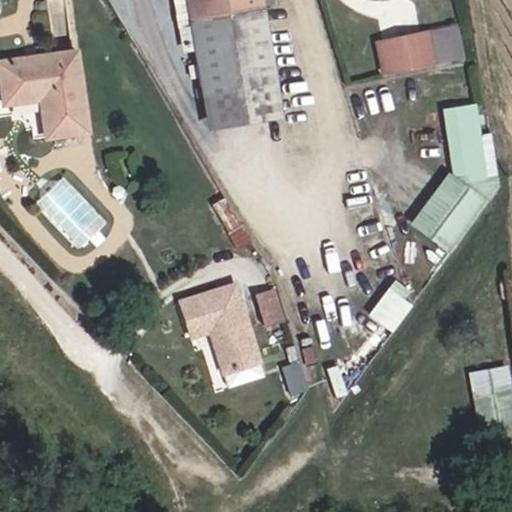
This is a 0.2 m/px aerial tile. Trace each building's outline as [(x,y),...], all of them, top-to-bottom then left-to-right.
[(175,114),(249,106),(236,0),(150,0),(152,9),(164,8),(175,114)] [(380,74),(464,57),(457,22),(373,39),(380,74)] [(60,57),(0,70),(0,111),(29,105),(38,141),(78,131),(60,57)] [(175,114),(178,139),(250,130),(249,106),(175,114)] [(413,154),(444,150),(441,119),(409,123),(413,154)] [(444,150),(413,154),(418,189),(449,186),(444,150)] [(391,331),(415,299),(390,280),(366,313),(391,331)] [(253,291),(260,325),(284,320),(277,286),(253,291)] [(199,295),(149,321),(165,352),(190,340),(195,348),(191,358),(206,385),(238,368),(199,295)] [(298,362),(285,364),(290,391),(303,389),(298,362)] [(511,389),(509,363),(469,368),(476,431),(511,426),(511,389)]
